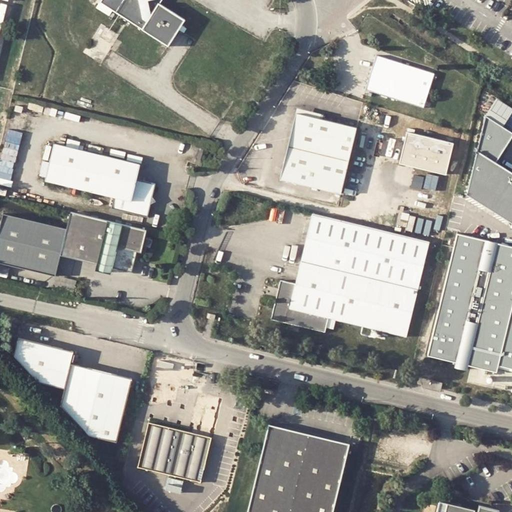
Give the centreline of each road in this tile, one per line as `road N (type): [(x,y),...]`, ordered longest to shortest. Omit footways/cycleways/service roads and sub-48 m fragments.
road 1 (unclassified): [(300,0),(303,40),(209,199),(175,339)]
road 2 (unclassified): [(511,422),(175,339)]
road 3 (unclassified): [(175,339),(0,299)]
